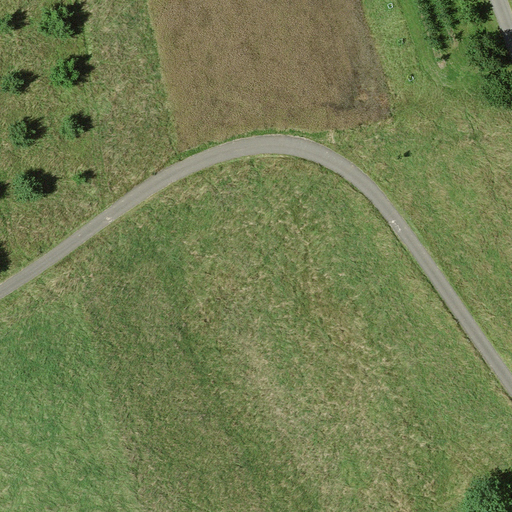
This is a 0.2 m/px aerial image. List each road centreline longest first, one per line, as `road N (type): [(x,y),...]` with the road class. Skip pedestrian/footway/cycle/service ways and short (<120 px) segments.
road 1 (unclassified): [(0,298),(205,160),(248,148),(296,148),(332,159),(366,184)]
road 2 (unclassified): [(511,386),(366,184)]
